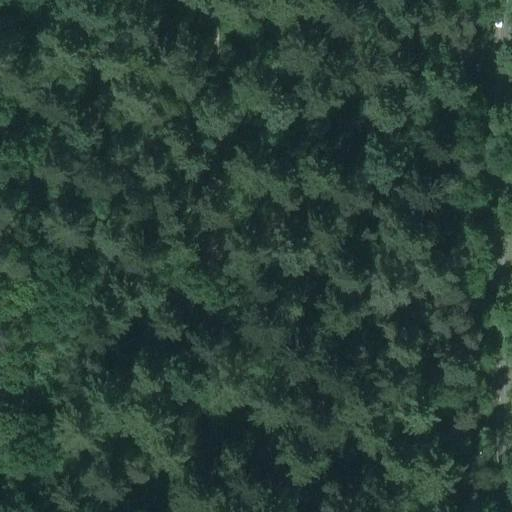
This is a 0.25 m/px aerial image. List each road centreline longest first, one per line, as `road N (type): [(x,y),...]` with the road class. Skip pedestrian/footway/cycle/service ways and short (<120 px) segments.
road 1 (tertiary): [(507,511),(504,0)]
road 2 (unknown): [(216,0),(214,511)]
road 3 (track): [(0,183),(13,236),(0,363)]
